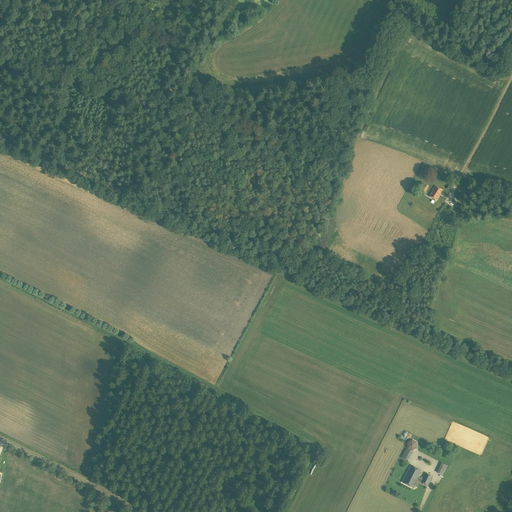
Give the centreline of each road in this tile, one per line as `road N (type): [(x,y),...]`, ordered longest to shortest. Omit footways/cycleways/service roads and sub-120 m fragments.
road 1 (track): [(0,57),(349,159)]
road 2 (unclassified): [(137,511),(0,440)]
road 3 (track): [(511,77),(450,196)]
